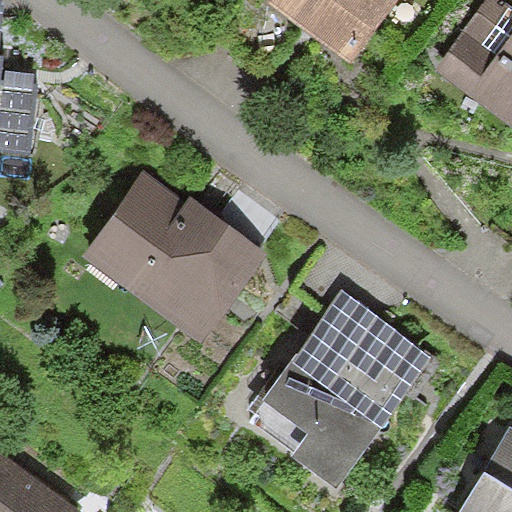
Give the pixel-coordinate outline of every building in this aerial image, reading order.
[(389,0),(273,0),(351,54),(389,0)] [(511,23),(477,0),(473,0),(427,69),(511,125),(511,23)] [(0,145),(19,146),(21,91),(0,90),(0,145)] [(257,253),(133,168),(74,253),(198,338),(257,253)] [(245,419),(330,478),(412,361),(328,302),(245,419)] [(511,511),(511,419),(449,511),(511,511)] [(0,511),(55,511),(0,473),(0,511)]
